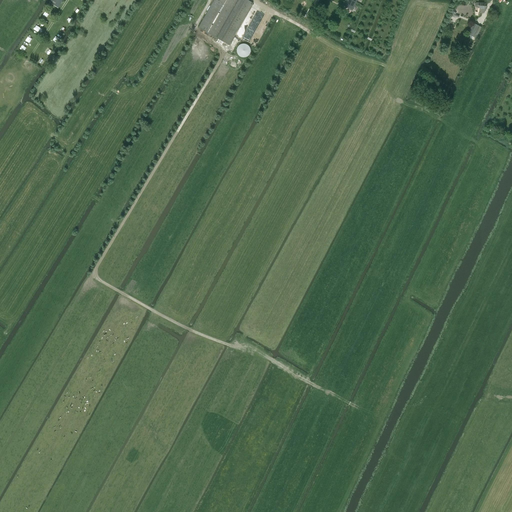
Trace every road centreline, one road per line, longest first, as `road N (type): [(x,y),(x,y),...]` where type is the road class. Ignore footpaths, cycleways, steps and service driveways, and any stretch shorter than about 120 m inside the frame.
road 1 (track): [(353,403),(254,348),(163,318),(95,278),(225,49),(193,28),(210,0)]
road 2 (track): [(258,0),(339,50),(385,64),(392,93),(441,117)]
